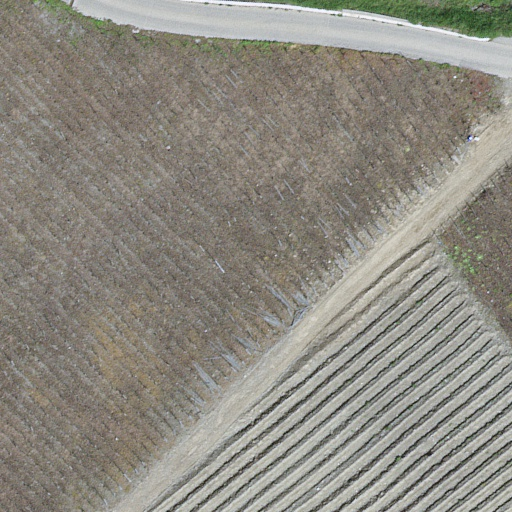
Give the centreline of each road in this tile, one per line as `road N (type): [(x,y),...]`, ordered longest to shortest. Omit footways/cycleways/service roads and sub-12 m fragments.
road 1 (track): [(129,511),(511,132)]
road 2 (unclassified): [(511,60),(107,0)]
